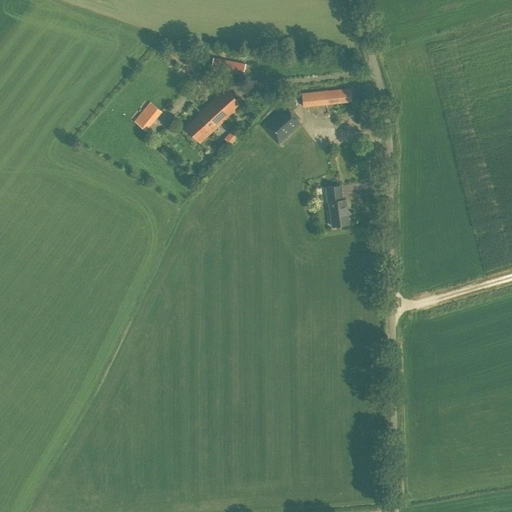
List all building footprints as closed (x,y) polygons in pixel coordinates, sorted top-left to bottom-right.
[(243,77),(246,64),(214,59),(211,71),(243,77)] [(200,142),(241,105),(226,89),(197,114),(198,116),(186,127),(200,142)] [(303,107),(352,103),(351,89),(302,93),(303,107)] [(278,146),(301,125),(298,121),(300,118),(293,110),(296,108),(289,100),(261,126),(278,146)] [(146,132),(162,112),(150,102),(134,122),(146,132)] [(236,147),(244,135),(238,131),(230,143),(236,147)] [(343,201),(341,187),(326,189),(328,203),(329,202),(332,227),(349,225),(346,200),(343,201)]
